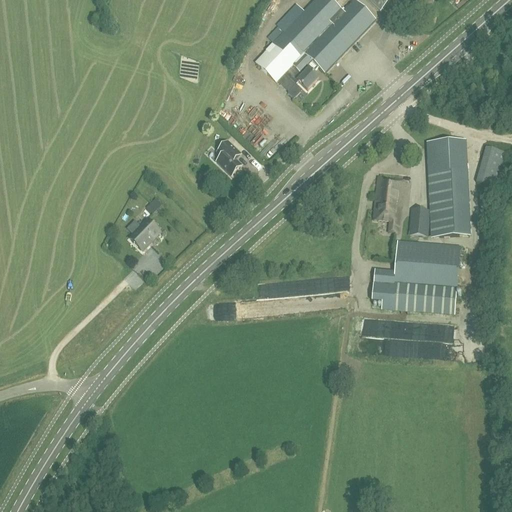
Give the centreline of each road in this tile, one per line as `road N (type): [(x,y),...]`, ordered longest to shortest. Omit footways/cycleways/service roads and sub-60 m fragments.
road 1 (secondary): [(89,400),(201,275),(511,0)]
road 2 (secondary): [(20,511),(89,400)]
